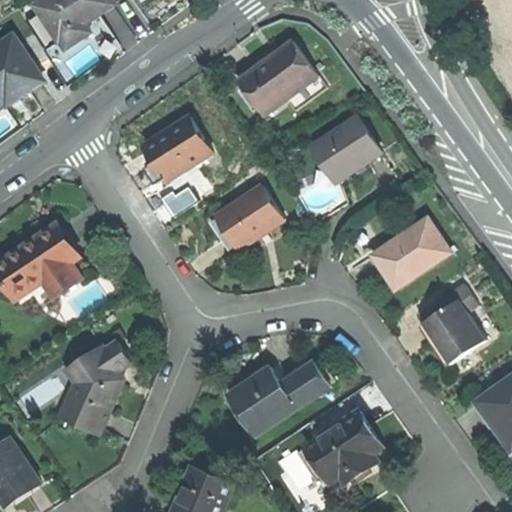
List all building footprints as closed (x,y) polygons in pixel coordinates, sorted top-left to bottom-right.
[(114,0),(44,0),(37,5),(61,41),(62,40),(68,49),(81,40),(94,32),(88,23),(117,5),(114,0)] [(45,80),(16,36),(0,46),(0,104),(7,100),(9,104),(19,97),(45,80)] [(242,80),(268,115),(321,75),(295,41),(269,60),(242,80)] [(147,144),(169,177),(195,161),(197,164),(215,153),(192,116),(169,130),(147,144)] [(329,165),(339,181),(383,152),(360,117),(316,146),(329,165)] [(265,185),(219,215),(242,249),(264,235),(287,219),(265,185)] [(386,271),(398,289),(454,252),(431,217),(375,255),(386,271)] [(0,264),(0,269),(19,297),(46,279),(57,295),(83,277),(72,261),(81,255),(60,224),(27,247),(0,264)] [(440,344),(453,363),(488,340),(470,313),(481,306),(466,284),(421,314),(440,344)] [(105,346),(70,369),(79,382),(64,417),(101,433),(115,404),(126,379),(120,370),(132,363),(118,343),(107,350),(105,346)] [(231,395),(258,436),(334,386),(326,373),(318,361),(285,383),(274,366),(231,395)] [(497,425),(511,446),(511,378),(480,401),(497,425)] [(310,446),(333,481),(344,474),(349,482),(381,461),(375,453),(386,447),(374,429),(362,411),(310,446)] [(0,492),(9,506),(28,493),(43,483),(13,439),(0,447),(0,492)] [(176,511),(225,511),(238,483),(196,466),(185,492),(176,511)]
